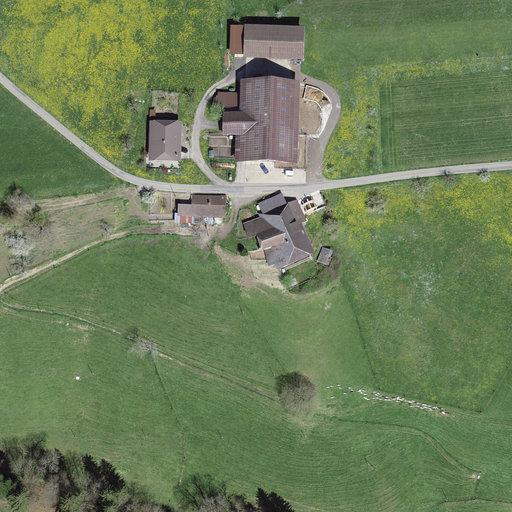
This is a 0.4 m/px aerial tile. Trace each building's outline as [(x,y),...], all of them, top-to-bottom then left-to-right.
[(247,29),(246,54),(301,56),(302,31),(247,29)] [(217,116),(226,116),(225,132),(247,133),(246,160),(291,162),(293,87),(241,85),(241,95),(219,95),(217,116)] [(153,158),(176,158),(177,128),(154,128),(153,158)] [(306,222),(297,201),(286,206),(281,194),(259,203),(265,218),(245,227),(250,240),(261,239),(265,248),(261,249),(269,267),(306,251),(295,227),(306,222)] [(193,196),(193,214),(182,214),(181,222),(192,223),(193,214),(223,215),(224,197),(193,196)] [(323,250),(317,261),(322,264),(326,258),(328,259),(331,254),(323,250)]
